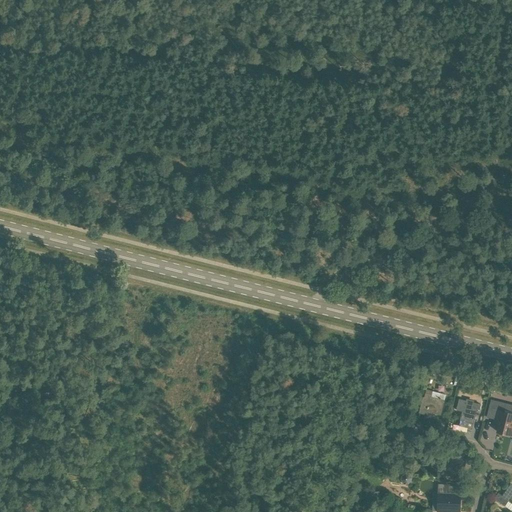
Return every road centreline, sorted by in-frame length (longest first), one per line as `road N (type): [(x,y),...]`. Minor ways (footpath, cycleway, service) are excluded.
road 1 (secondary): [(511,355),(0,226)]
road 2 (track): [(319,289),(511,200)]
